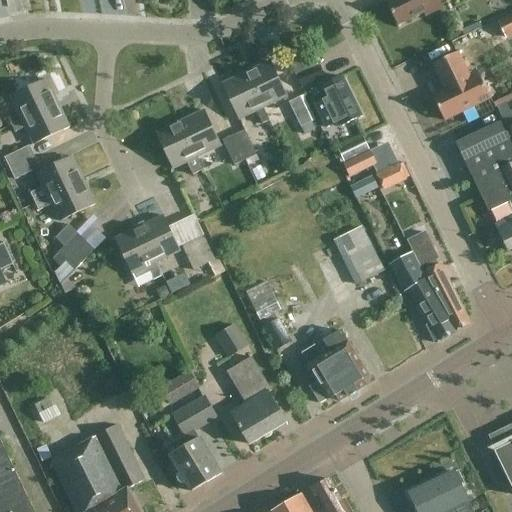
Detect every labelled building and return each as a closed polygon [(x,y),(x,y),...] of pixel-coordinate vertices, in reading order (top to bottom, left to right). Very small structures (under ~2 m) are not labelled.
[(426,17),(441,10),(436,0),(391,0),(386,3),(397,26),(424,14),(426,17)] [(511,16),(498,23),(505,39),(511,35),(511,16)] [(433,96),(445,121),(490,99),(477,72),(469,76),(458,53),(433,65),(445,90),(433,96)] [(262,109),(263,109),(287,98),(270,63),(245,74),(262,109)] [(320,64),(296,74),(301,85),(325,76),(320,64)] [(262,109),(245,74),(222,86),(239,121),(256,113),(262,125),(269,122),(263,109),(262,109)] [(340,123),(342,127),(362,117),(342,77),(322,87),(328,99),(315,105),(327,129),(340,123)] [(17,114),(8,119),(11,126),(56,104),(44,80),(9,97),(17,114)] [(289,103),(304,136),(315,131),(300,98),(289,103)] [(23,128),(32,145),(68,128),(56,104),(11,126),(14,132),(23,128)] [(196,158),(197,158),(219,148),(202,112),(179,123),(196,158)] [(203,171),(197,158),(196,158),(179,123),(155,134),(172,170),(187,163),(192,175),(203,171)] [(490,212),(496,226),(509,252),(511,251),(511,250),(511,146),(511,147),(501,124),(457,144),(490,212)] [(259,161),(256,155),(244,130),(232,136),(244,161),(245,160),(248,167),(259,161)] [(244,161),(232,136),(222,141),(234,166),(244,161)] [(363,138),(338,150),(343,162),(369,150),(363,138)] [(10,169),(34,156),(29,146),(5,158),(10,169)] [(350,177),(368,168),(376,165),(370,153),(345,165),(350,177)] [(34,156),(10,169),(15,180),(40,168),(34,156)] [(35,204),(82,181),(71,157),(36,173),(43,187),(30,193),(35,204)] [(273,162),(279,173),(290,168),(284,157),(273,162)] [(212,176),(206,186),(219,194),(225,184),(212,176)] [(82,181),(35,204),(38,210),(51,204),(59,221),(94,204),(82,181)] [(155,263),(157,263),(179,252),(162,216),(138,228),(155,263)] [(162,275),(157,263),(155,263),(138,228),(114,239),(131,275),(133,274),(139,287),(162,275)] [(334,242),(356,286),(384,272),(362,228),(334,242)] [(66,261),(85,242),(77,234),(58,253),(66,261)] [(191,243),(202,267),(209,264),(209,263),(214,260),(203,237),(191,243)] [(85,242),(66,261),(54,275),(63,283),(94,250),(85,242)] [(202,267),(191,243),(182,247),(192,271),(202,267)] [(0,286),(7,284),(1,270),(13,265),(4,244),(0,245),(0,286)] [(439,343),(453,335),(457,332),(434,294),(426,280),(412,254),(390,266),(400,284),(408,291),(418,307),(416,310),(420,317),(424,317),(429,326),(427,327),(435,342),(439,343)] [(209,263),(209,264),(215,277),(224,273),(218,258),(214,260),(209,263)] [(470,325),(440,265),(424,274),(435,294),(434,294),(457,332),(470,325)] [(215,280),(223,297),(232,292),(224,275),(215,280)] [(242,304),(254,323),(276,310),(264,291),(242,304)] [(262,328),(275,352),(292,342),(279,319),(262,328)] [(234,326),(217,337),(230,357),(247,347),(234,326)] [(366,388),(369,378),(342,332),(325,342),(332,352),(317,361),(316,359),(318,358),(317,357),(324,353),(319,344),(303,354),(320,383),(311,388),(320,404),(329,399),(330,401),(339,403),(366,388)] [(285,423),(280,416),(267,393),(270,391),(250,358),(225,372),(244,405),(230,414),(248,445),(285,423)] [(172,416),(180,429),(189,444),(188,445),(189,445),(170,456),(192,492),(220,474),(199,439),(198,440),(193,432),(216,418),(203,397),(172,416)] [(496,452),(511,485),(511,426),(489,438),(496,452)] [(92,511),(140,511),(128,489),(145,480),(117,427),(49,462),(75,511),(87,511),(92,510),(92,511)] [(33,511),(9,463),(1,445),(0,445),(0,511),(33,511)] [(453,511),(469,505),(454,474),(411,495),(419,511),(453,511)] [(329,480),(312,490),(324,511),(351,511),(344,500),(342,502),(329,480)] [(311,511),(302,496),(275,511),(311,511)]
